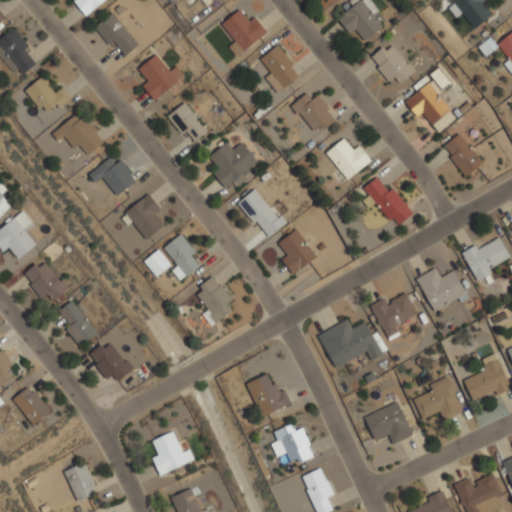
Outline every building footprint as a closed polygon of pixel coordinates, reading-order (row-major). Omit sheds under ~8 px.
[(72,0),(82,15),(104,0),(72,0)] [(350,36),(358,30),(365,39),(386,21),(368,0),(356,0),(335,18),(350,36)] [(452,0),(449,3),(471,30),(491,13),(483,3),(486,0),(452,0)] [(219,24),(233,40),(227,45),(235,56),(266,31),(251,13),(245,18),(237,9),(219,24)] [(119,58),(137,44),(111,12),(93,26),(119,58)] [(0,56),(18,77),(39,58),(12,27),(0,36),(0,56)] [(511,31),(494,44),(511,69),(511,31)] [(413,71),(389,40),(368,56),(392,88),(413,71)] [(263,77),(277,94),(302,73),(276,43),(259,58),(269,71),(263,77)] [(143,76),(137,80),(152,100),(184,76),(174,63),(166,69),(155,54),(136,68),(143,76)] [(23,88),(37,110),(46,104),(51,111),(71,98),(63,86),(53,92),(43,76),(23,88)] [(403,100),(417,118),(424,113),(438,131),(455,118),(427,82),(403,100)] [(320,93),(309,99),(306,94),(291,102),(309,135),(335,120),(320,93)] [(206,131),(185,101),(166,114),(187,144),(206,131)] [(104,141),(84,116),(79,120),(74,114),(50,132),(56,141),(62,136),(74,150),(79,146),(86,155),(104,141)] [(464,176),(482,162),(458,133),(441,147),(464,176)] [(324,152),(345,180),(371,160),(357,141),(348,148),(342,139),(324,152)] [(225,189),(257,162),(239,141),(231,148),(224,141),(207,155),(216,166),(210,171),(225,189)] [(86,173),(95,182),(100,177),(118,195),(136,178),(118,159),(112,164),(104,156),(86,173)] [(412,213),(379,174),(362,188),(367,194),(361,200),(368,208),(375,202),(396,227),(412,213)] [(0,215),(11,206),(1,194),(6,190),(0,182),(0,215)] [(235,204),(267,238),(285,221),(254,187),(235,204)] [(154,215),(161,210),(146,193),(122,213),(145,240),(162,225),(154,215)] [(0,227),(0,249),(3,253),(9,248),(17,258),(35,244),(24,231),(33,224),(21,210),(0,227)] [(277,242),(284,252),(278,257),(291,274),(316,256),(295,228),(277,242)] [(161,247),(184,277),(203,262),(180,232),(161,247)] [(462,251),(476,281),(492,274),(489,267),(509,258),(500,238),(477,248),(475,245),(462,251)] [(155,276),(169,264),(157,249),(143,261),(155,276)] [(22,275),(45,304),(66,288),(43,259),(22,275)] [(432,312),(466,296),(454,270),(439,277),(435,269),(416,277),(432,312)] [(206,308),(201,311),(210,325),(229,313),(223,304),(230,299),(214,274),(193,288),(206,308)] [(384,298),(369,305),(388,341),(400,334),(395,325),(417,314),(406,293),(387,303),(384,298)] [(68,301),(53,318),(83,345),(98,328),(68,301)] [(334,368),(366,352),(370,360),(386,352),(377,334),(372,337),(365,322),(351,328),(347,320),(317,334),(334,368)] [(113,373),(117,379),(129,371),(110,339),(87,353),(103,379),(113,373)] [(0,384),(12,377),(6,368),(10,365),(0,349),(0,384)] [(463,380),(484,370),(482,365),(483,365),(481,359),(493,353),(496,359),(497,358),(510,388),(497,395),(494,390),(472,401),(463,380)] [(246,383),(260,417),(290,404),(284,389),(279,391),(275,383),(271,384),(267,374),(246,383)] [(431,391),(413,398),(421,419),(441,411),(444,419),(462,412),(448,376),(429,384),(431,391)] [(12,397),(31,425),(49,413),(31,385),(12,397)] [(364,415),(373,440),(388,435),(392,443),(411,436),(399,402),(364,415)] [(273,431),(277,441),(270,443),(276,457),(286,453),(291,465),(313,455),(302,427),(295,430),(292,423),(273,431)] [(152,457),(159,475),(194,460),(189,449),(182,452),(173,431),(151,440),(157,455),(152,457)] [(511,456),(501,462),(511,485),(511,456)] [(76,501),(97,492),(84,462),(64,470),(76,501)] [(301,476),(316,511),(338,511),(338,510),(333,511),(327,497),(332,495),(321,468),(301,476)] [(454,484),(465,511),(485,511),(499,506),(496,497),(502,494),(493,473),(472,482),(470,477),(454,484)] [(177,511),(201,511),(191,488),(170,497),(177,511)] [(407,511),(451,511),(442,490),(427,497),(429,502),(407,511)]
